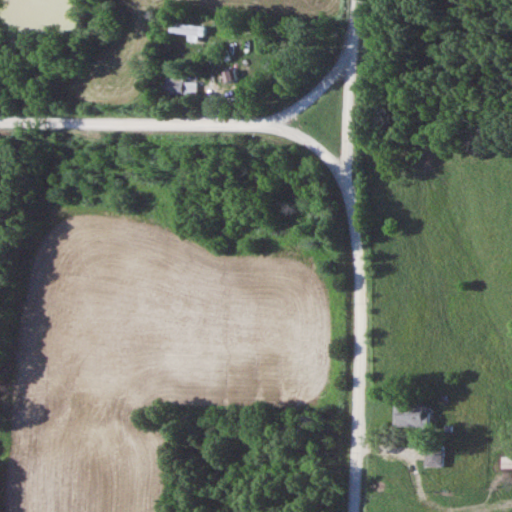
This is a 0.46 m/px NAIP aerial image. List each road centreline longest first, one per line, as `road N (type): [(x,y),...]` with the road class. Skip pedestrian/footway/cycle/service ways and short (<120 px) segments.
road 1 (residential): [(352,511),(360,262),(352,161)]
road 2 (residential): [(0,119),(274,126)]
road 3 (residential): [(352,161),(353,0)]
